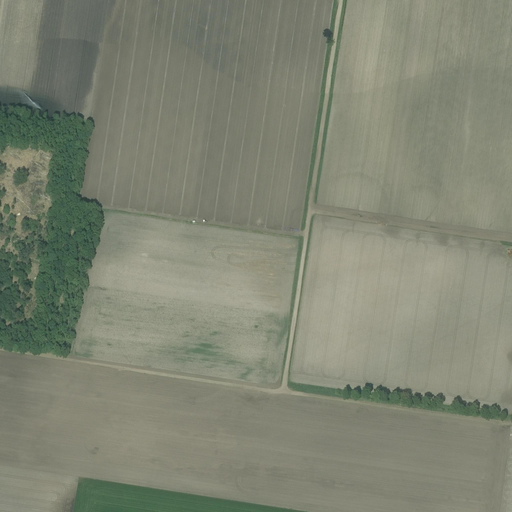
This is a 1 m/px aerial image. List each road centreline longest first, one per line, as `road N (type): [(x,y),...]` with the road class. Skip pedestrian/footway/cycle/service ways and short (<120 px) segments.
road 1 (track): [(511,425),(0,349)]
road 2 (track): [(281,390),(342,0)]
road 3 (track): [(511,243),(310,213)]
